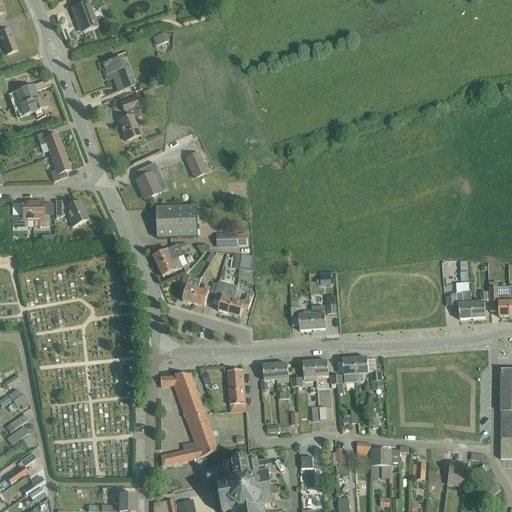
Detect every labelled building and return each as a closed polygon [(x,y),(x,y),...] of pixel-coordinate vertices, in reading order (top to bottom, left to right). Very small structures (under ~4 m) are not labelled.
[(82,33),(97,28),(92,14),(90,15),(86,4),(89,3),(88,0),(78,0),(75,1),(77,7),(71,9),(75,21),(77,21),(82,33)] [(207,0),(197,0),(197,16),(207,16),(207,0)] [(9,30),(0,34),(0,41),(6,57),(18,52),(9,30)] [(166,34),(152,38),(155,47),(169,42),(166,34)] [(117,92),(134,86),(126,65),(122,66),(119,59),(103,65),(106,75),(110,73),(117,92)] [(42,110),(47,109),(44,102),(40,104),(33,86),(8,96),(17,120),(34,113),(37,121),(45,118),(42,110)] [(152,90),(142,93),(145,101),(155,97),(152,90)] [(126,112),(128,118),(118,121),(126,143),(141,137),(135,120),(140,118),(136,108),(139,107),(136,98),(120,104),(123,113),(126,112)] [(51,137),(49,132),(36,137),(43,155),(48,153),(50,158),(64,153),(57,135),(51,137)] [(64,153),(50,158),(55,171),(50,173),(54,183),(67,178),(65,173),(70,171),(64,153)] [(198,155),(185,160),(194,180),(194,179),(206,174),(198,155)] [(168,164),(169,174),(180,173),(179,163),(168,164)] [(142,178),(135,182),(138,189),(143,188),(148,199),(161,193),(166,191),(155,166),(152,168),(140,173),(142,178)] [(89,221),(80,202),(68,207),(66,202),(55,202),(55,221),(67,216),(72,228),(89,221)] [(33,222),(32,203),(21,203),(22,217),(16,217),(16,229),(27,229),(27,222),(33,222)] [(32,203),(33,222),(38,222),(39,229),(49,228),(49,216),(43,216),(43,203),(32,203)] [(157,239),(197,238),(197,208),(156,209),(157,239)] [(217,235),(217,249),(248,248),(247,235),(237,236),(237,235),(217,235)] [(173,248),(153,258),(158,268),(163,278),(175,272),(183,269),(178,259),(183,256),(178,246),(173,248)] [(468,262),(460,262),(461,273),(462,273),(462,275),(469,274),(468,262)] [(185,275),(181,287),(186,288),(182,302),(193,305),(198,290),(200,283),(189,280),(190,277),(185,275)] [(331,277),(320,278),(321,284),(326,284),(326,287),(332,286),(331,277)] [(218,286),(215,295),(220,296),(223,287),(224,285),(219,283),(218,286)] [(498,284),(489,284),(489,293),(490,303),(496,303),(496,304),(498,304),(499,318),(510,318),(509,295),(499,296),(498,288),(498,284)] [(202,292),(198,290),(193,305),(204,308),(210,288),(203,286),(202,289),(202,292)] [(220,307),(218,312),(229,315),(235,294),(236,291),(223,287),(220,296),(218,302),(221,302),(220,307)] [(235,294),(229,315),(240,318),(242,311),(248,312),(254,295),(247,293),(247,294),(236,291),(235,294)] [(451,298),(446,298),(447,307),(458,306),(459,321),(473,320),(471,304),(471,299),(470,293),(463,294),(455,294),(450,295),(451,298)] [(486,293),(480,294),(481,302),(487,301),(487,303),(490,303),(489,293),(486,293)] [(382,311),(382,329),(421,329),(421,309),(417,309),(417,302),(407,302),(407,311),(382,311)] [(485,304),(471,304),(473,320),(486,319),(485,304)] [(331,306),(326,307),(327,316),(332,315),(337,315),(337,306),(331,306)] [(325,315),(324,315),(323,308),(311,309),(311,311),(313,331),(326,331),(325,315)] [(373,330),(370,308),(341,311),(344,334),(373,330)] [(304,311),(304,316),(299,317),(300,332),(313,331),(311,311),(304,311)] [(466,371),(492,371),(492,353),(466,353),(466,371)] [(453,356),(427,356),(427,374),(453,373),(453,356)] [(385,358),(385,375),(412,375),(412,358),(385,358)] [(355,360),(356,376),(357,384),(364,383),(363,375),(369,375),(367,359),(355,360)] [(355,360),(343,361),(344,377),(344,385),(357,384),(356,376),(355,360)] [(315,363),(316,379),(329,378),(328,362),(315,363)] [(316,379),(315,363),(303,364),(304,379),(316,379)] [(275,366),(276,381),(289,380),(288,365),(275,366)] [(276,381),(275,366),(263,367),(264,382),(276,381)] [(453,368),(453,378),(463,378),(464,368),(453,368)] [(423,371),(412,371),(412,383),(423,383),(423,371)] [(501,413),(501,460),(511,460),(511,371),(501,372),(500,413),(501,413)] [(247,413),(244,372),(228,373),(231,414),(247,413)] [(208,374),(202,376),(204,384),(211,382),(208,374)] [(174,387),(197,450),(200,459),(201,459),(219,453),(213,434),(191,375),(175,376),(176,378),(161,378),(161,388),(174,387)] [(17,376),(5,384),(8,389),(20,382),(17,376)] [(17,392),(9,397),(12,402),(20,396),(17,392)] [(28,401),(23,395),(13,402),(17,409),(20,406),(23,410),(29,406),(28,401)] [(7,397),(0,401),(0,404),(3,408),(10,403),(7,397)] [(27,422),(23,417),(10,426),(14,431),(27,422)] [(478,441),(479,419),(473,418),(471,441),(478,441)] [(28,435),(23,428),(6,440),(11,446),(28,435)] [(371,445),(357,444),(356,456),(371,457),(371,451),(371,445)] [(197,450),(182,453),(184,462),(200,459),(197,450)] [(342,450),(337,450),(337,463),(346,463),(346,455),(343,455),(342,450)] [(392,468),(392,451),(371,451),(371,457),(371,480),(378,480),(378,468),(382,467),(382,480),(391,480),(392,468)] [(400,451),(392,451),(392,468),(400,468),(400,454),(400,451)] [(182,453),(161,457),(163,467),(184,462),(182,453)] [(23,469),(24,469),(35,461),(31,455),(20,464),(23,469)] [(258,464),(258,463),(259,462),(258,461),(257,462),(253,460),(253,458),(251,459),(251,460),(248,463),(245,460),(245,459),(243,459),(243,460),(238,461),(237,460),(236,461),(237,462),(234,465),(230,464),(230,462),(228,462),(228,464),(226,467),(225,466),(224,467),(225,468),(225,470),(208,473),(208,472),(207,473),(209,485),(218,483),(219,490),(219,491),(219,493),(220,493),(222,506),(220,506),(221,511),(265,511),(264,508),(273,507),(273,508),(274,507),(274,506),(275,506),(275,505),(276,505),(275,497),(273,497),(272,496),(270,484),(270,482),(269,482),(268,475),(274,474),(271,461),(270,461),(270,462),(258,464)] [(313,459),(301,460),(301,471),(313,470),(313,459)] [(451,462),(447,486),(465,489),(469,465),(451,462)] [(417,482),(425,482),(426,466),(418,466),(417,482)] [(477,479),(486,472),(482,467),(474,474),(477,479)] [(27,473),(24,469),(23,469),(20,471),(6,480),(10,485),(27,473)] [(489,477),(486,472),(477,479),(481,483),(489,477)] [(493,481),(489,477),(481,483),(484,488),(493,481)] [(493,481),(484,488),(488,493),(496,486),(493,481)] [(22,492),(26,498),(36,491),(33,485),(22,492)] [(496,486),(488,493),(492,498),(500,492),(500,491),(496,486)] [(88,507),(87,511),(134,511),(135,503),(135,496),(119,496),(118,508),(101,507),(101,508),(88,507)] [(176,511),(174,500),(166,502),(168,511),(176,511)] [(338,500),(338,511),(349,511),(349,500),(338,500)] [(194,511),(193,501),(177,505),(178,511),(194,511)] [(168,511),(166,502),(154,505),(153,511),(168,511)]
